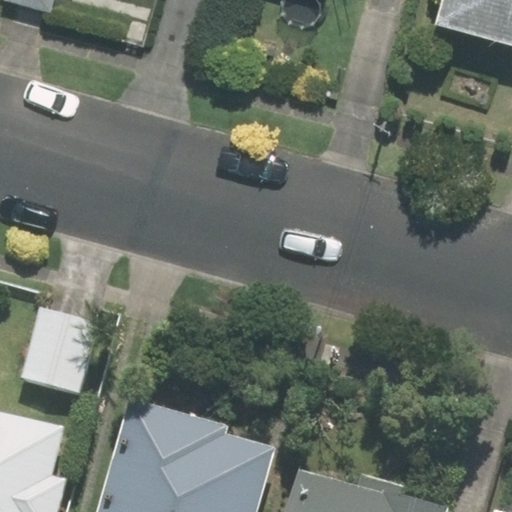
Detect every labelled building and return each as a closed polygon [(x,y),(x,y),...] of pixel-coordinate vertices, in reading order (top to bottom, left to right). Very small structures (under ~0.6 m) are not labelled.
[(63,0),(19,0),(61,9),(63,0)] [(511,0),(449,0),(445,16),(511,36),(511,0)] [(110,302),(50,286),(24,381),(84,398),(110,302)] [(265,511),(282,451),(231,438),(234,426),(132,399),(102,511),(265,511)] [(71,511),(79,480),(60,475),(71,430),(0,413),(0,511),(71,511)] [(364,482),(304,467),(293,511),(454,511),(457,505),(408,493),(410,484),(366,473),(364,482)]
